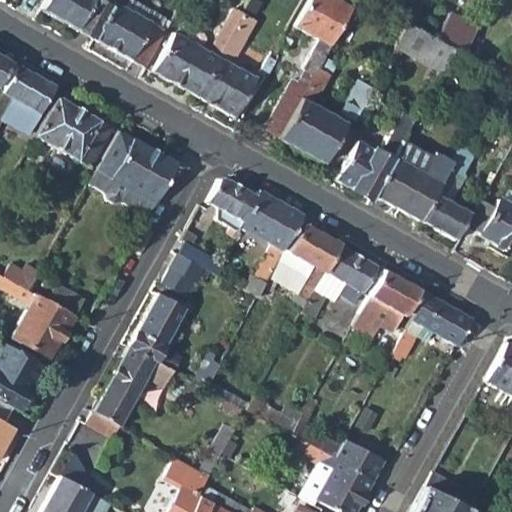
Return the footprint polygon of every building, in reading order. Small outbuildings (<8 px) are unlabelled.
[(44,0),(39,9),(91,37),(112,0),(44,0)] [(112,0),(91,37),(144,66),(170,20),(133,0),(112,0)] [(265,126),(279,134),(317,67),(323,56),(354,0),(308,0),(294,25),(317,38),(300,67),(303,69),(297,81),(292,78),(265,126)] [(363,0),(405,23),(409,25),(413,17),(382,0),(363,0)] [(235,24),(194,96),(233,117),(254,77),(229,63),(234,54),(237,55),(250,32),(247,31),(256,15),(244,8),(235,24)] [(449,11),(434,39),(452,49),(462,54),(468,40),(477,25),(464,18),(449,11)] [(467,13),(464,18),(477,25),(480,19),(467,13)] [(151,71),(194,96),(235,24),(227,20),(208,52),(173,32),(151,71)] [(405,23),(381,68),(389,72),(402,48),(430,63),(421,80),(432,85),(451,53),(452,49),(434,39),(409,25),(405,23)] [(468,40),(462,54),(473,61),(481,46),(468,40)] [(500,64),(496,72),(497,73),(510,80),(511,81),(511,55),(506,67),(500,64)] [(0,76),(9,62),(0,56),(0,76)] [(323,56),(317,67),(329,74),(335,63),(323,56)] [(14,64),(0,88),(0,120),(1,119),(25,133),(52,84),(14,64)] [(279,134),(277,138),(321,162),(343,122),(312,103),(318,91),(319,91),(329,74),(317,67),(279,134)] [(497,73),(493,81),(507,87),(510,80),(497,73)] [(339,113),(352,120),(372,83),(366,79),(364,83),(358,80),(339,113)] [(54,95),(33,136),(89,167),(111,126),(54,95)] [(335,179),(371,198),(373,195),(402,140),(414,119),(401,113),(379,154),(355,142),(335,179)] [(117,129),(86,183),(102,191),(105,201),(112,204),(118,201),(144,215),(174,160),(117,129)] [(402,140),(373,195),(417,219),(439,179),(449,160),(433,151),(431,156),(402,140)] [(439,179),(417,219),(453,238),(467,212),(442,198),(456,172),(459,174),(469,157),(455,150),(449,160),(439,179)] [(221,177),(215,178),(204,201),(219,208),(213,218),(229,227),(225,234),(231,237),(235,230),(236,231),(256,195),(221,177)] [(480,199),(467,224),(477,229),(476,232),(493,242),(493,243),(505,249),(507,249),(511,251),(511,190),(507,188),(500,200),(495,197),(490,205),(480,199)] [(235,230),(231,237),(233,239),(235,239),(237,236),(250,243),(253,237),(267,245),(251,274),(248,273),(240,288),(255,296),(265,277),(281,248),(301,213),(258,190),(256,195),(236,231),(235,230)] [(281,248),(265,277),(273,282),(283,264),(305,275),(295,294),(306,300),(337,244),(301,224),(286,251),(281,248)] [(182,228),(176,238),(184,243),(189,245),(195,235),(182,228)] [(184,243),(177,254),(200,266),(207,254),(189,245),(184,243)] [(306,300),(299,312),(310,318),(323,295),(331,300),(335,292),(352,301),(358,290),(359,291),(374,264),(337,244),(306,300)] [(175,253),(167,267),(189,279),(195,282),(203,268),(200,266),(177,254),(175,253)] [(8,262),(0,276),(26,292),(37,271),(22,263),(19,268),(8,262)] [(189,279),(167,267),(160,281),(182,292),(189,279)] [(381,269),(350,325),(370,335),(377,323),(389,330),(398,313),(401,314),(415,288),(381,269)] [(0,288),(28,304),(10,338),(47,358),(70,318),(42,301),(26,292),(0,276),(0,288)] [(54,283),(42,301),(70,318),(82,298),(54,283)] [(424,292),(388,356),(394,360),(397,353),(400,355),(413,333),(424,339),(429,332),(455,345),(470,318),(424,292)] [(155,293),(127,345),(171,369),(178,356),(162,347),(183,309),(155,293)] [(511,346),(501,340),(479,380),(511,397),(511,346)] [(0,419),(1,420),(9,406),(15,409),(17,406),(19,407),(26,406),(30,399),(28,393),(25,392),(40,365),(0,343),(0,419)] [(127,345),(91,411),(117,425),(133,394),(144,376),(162,385),(171,369),(127,345)] [(205,351),(190,380),(204,388),(208,380),(215,367),(218,363),(210,359),(212,354),(205,351)] [(215,367),(208,380),(218,386),(248,402),(251,395),(255,389),(215,367)] [(208,380),(204,388),(214,393),(218,386),(208,380)] [(248,402),(243,409),(287,434),(288,435),(296,421),(289,417),(264,404),(265,401),(251,395),(248,402)] [(296,421),(288,435),(329,459),(337,445),(302,426),(317,400),(310,396),(301,412),(296,421)] [(223,398),(221,406),(239,416),(243,409),(223,398)] [(294,409),(289,417),(296,421),(301,412),(294,409)] [(117,425),(91,411),(85,423),(110,437),(117,425)] [(0,419),(0,448),(13,426),(1,420),(0,419)] [(222,423),(195,469),(206,475),(218,452),(226,439),(232,428),(222,423)] [(288,435),(287,434),(280,447),(312,465),(295,495),(308,502),(310,498),(337,511),(350,511),(380,459),(341,438),(337,445),(329,459),(288,435)] [(226,439),(218,452),(228,458),(235,444),(226,439)] [(178,486),(164,511),(185,511),(195,494),(204,477),(206,475),(195,469),(173,457),(162,477),(178,486)] [(429,472),(420,486),(467,511),(475,497),(429,472)] [(101,511),(106,502),(56,475),(44,498),(36,511),(101,511)] [(204,477),(195,494),(227,511),(253,511),(209,487),(212,481),(204,477)] [(420,486),(406,511),(467,511),(420,486)] [(227,511),(195,494),(185,511),(227,511)]
